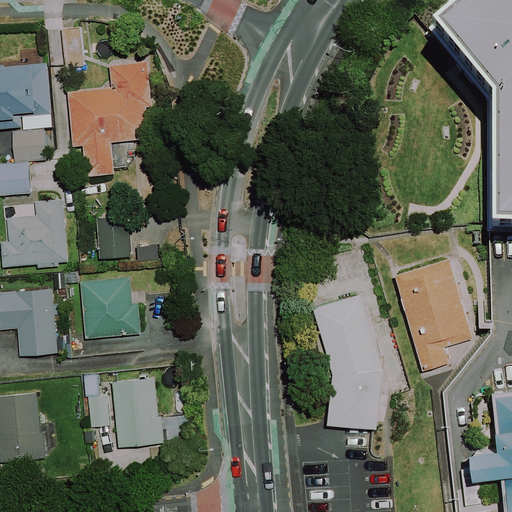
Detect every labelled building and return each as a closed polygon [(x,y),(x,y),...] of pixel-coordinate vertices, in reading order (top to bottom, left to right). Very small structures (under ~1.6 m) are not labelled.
[(511,0),(475,0),(440,30),(498,105),(494,230),(511,229),(511,0)] [(91,173),(119,170),(116,140),(158,135),(149,56),(111,60),(114,86),(73,90),(78,143),(88,142),(91,173)] [(0,195),(30,194),(28,162),(46,161),(43,116),(50,115),(46,63),(0,66),(0,130),(10,130),(13,164),(0,165),(0,195)] [(37,265),(38,269),(57,268),(57,263),(67,262),(62,201),(34,203),(35,217),(6,220),(8,242),(0,243),(2,267),(37,265)] [(130,219),(95,219),(95,259),(130,259),(130,219)] [(475,338),(450,257),(397,273),(427,368),(450,360),(446,346),(475,338)] [(131,296),(130,278),(80,282),(85,339),(139,334),(136,295),(131,296)] [(56,354),(53,290),(0,292),(0,329),(17,329),(18,355),(56,354)] [(316,307),(336,370),(330,420),(380,426),(386,364),(362,292),(316,307)] [(156,417),(152,379),(108,384),(109,395),(86,398),(90,428),(114,425),(116,448),(179,441),(176,415),(156,417)] [(503,445),(477,448),(480,476),(505,473),(510,511),(511,511),(511,390),(497,392),(503,445)] [(0,460),(44,458),(43,433),(39,433),(37,395),(0,396),(0,460)]
